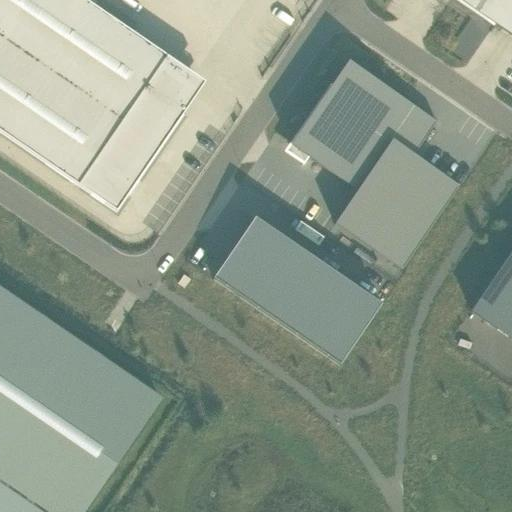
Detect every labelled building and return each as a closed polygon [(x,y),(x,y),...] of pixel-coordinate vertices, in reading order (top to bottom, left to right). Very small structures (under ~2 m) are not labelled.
[(80,0),(0,0),(0,134),(115,213),(138,181),(183,116),(171,107),(192,76),(84,2),(80,0)] [(511,0),(453,0),(511,39),(511,0)] [(331,88),(290,147),(307,158),(306,158),(307,159),(356,192),(334,225),(401,271),(458,187),(457,187),(413,157),(392,142),(414,109),(348,63),(347,63),(331,86),(329,85),(329,86),(331,88)] [(214,277),(212,280),(339,367),(380,306),(271,232),(269,235),(258,251),(242,240),(216,278),(214,277)] [(511,250),(470,312),(511,341),(511,250)] [(0,295),(0,484),(40,511),(84,511),(158,403),(0,295)] [(0,511),(40,511),(0,484),(0,511)]
